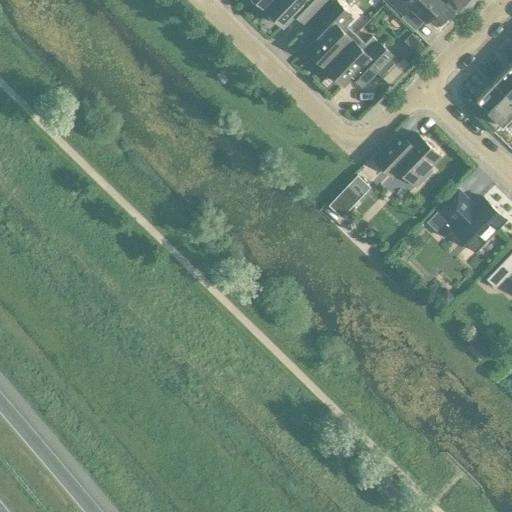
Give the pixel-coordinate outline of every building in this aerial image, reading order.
[(271,0),(264,7),(268,11),(268,15),(270,19),(274,21),(278,21),(283,25),(294,13),(303,22),(324,0),(271,0)] [(308,28),(317,36),(306,48),(311,52),(310,57),(313,60),(316,62),(320,62),(324,66),(355,34),(346,25),(353,18),(335,0),(308,28)] [(443,0),(388,0),(403,14),(411,6),(425,20),(443,0)] [(367,80),(376,71),(383,78),(399,61),(372,35),(364,43),(355,34),(324,66),(329,70),(329,74),(331,78),(335,80),(339,79),(343,84),(355,72),(359,72),(367,80)] [(511,66),(509,64),(493,81),(511,100),(511,66)] [(511,100),(493,81),(475,99),(486,109),(481,114),(496,129),(511,113),(511,114),(511,100)] [(417,133),(409,142),(399,133),(374,159),(392,176),(398,169),(416,186),(431,170),(428,167),(440,155),(417,133)] [(339,186),(358,199),(373,178),(355,164),(339,186)] [(487,243),(489,240),(489,236),(505,219),(482,197),(474,205),(458,189),(438,210),(454,225),(452,228),(460,236),(460,240),(462,243),(465,246),(468,248),(472,247),(475,250),(478,247),(481,247),(485,246),(487,243)] [(511,251),(486,279),(495,288),(506,276),(511,281),(511,251)]
